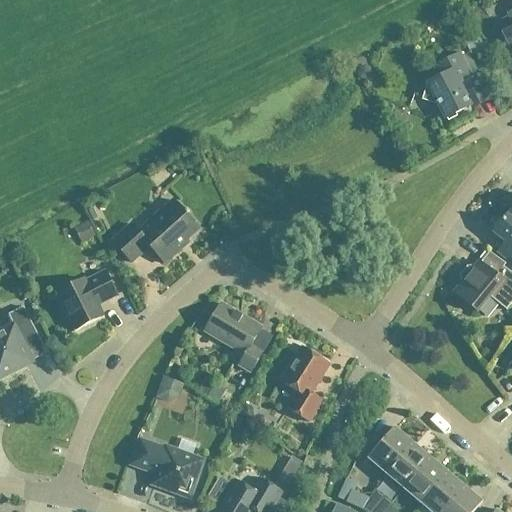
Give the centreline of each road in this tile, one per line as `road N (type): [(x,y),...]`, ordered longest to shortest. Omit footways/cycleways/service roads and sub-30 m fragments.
road 1 (residential): [(63,497),(82,435),(118,368),(225,262)]
road 2 (residential): [(364,344),(511,142)]
road 3 (residential): [(511,469),(364,344)]
road 4 (residential): [(364,344),(225,262)]
